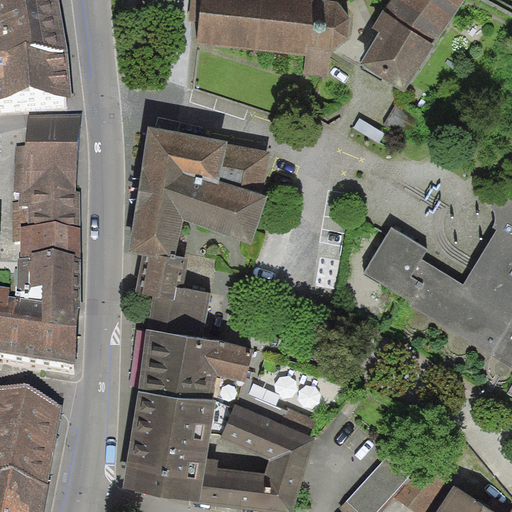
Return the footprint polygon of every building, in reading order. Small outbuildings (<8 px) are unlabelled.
[(0,0),(0,16),(54,7),(52,0),(0,0)] [(317,0),(199,0),(194,48),(303,56),(301,76),(325,77),(330,52),(344,42),(348,31),(347,21),(343,12),(339,7),(330,2),(317,0)] [(459,0),(388,0),(370,27),(376,31),(355,67),(376,79),(389,81),(400,91),(459,0)] [(54,7),(0,16),(0,73),(67,69),(58,7),(54,7)] [(67,69),(0,73),(0,121),(73,116),(67,69)] [(77,200),(81,125),(31,128),(27,157),(17,157),(15,202),(20,203),(20,208),(54,208),(77,208),(77,200)] [(228,143),(150,128),(129,256),(144,258),(176,261),(183,224),(250,247),(267,199),(263,197),(270,155),(227,147),(228,143)] [(511,194),(492,207),(495,211),(497,216),(498,222),(494,229),(498,232),(465,286),(423,261),(428,251),(402,235),(391,228),(362,274),(511,369),(511,194)] [(20,208),(16,208),(15,244),(22,245),(80,245),(81,208),(77,208),(54,208),(20,208)] [(80,245),(22,245),(22,260),(21,278),(82,283),(81,261),(80,245)] [(176,261),(144,258),(141,277),(136,294),(153,299),(149,331),(204,340),(212,296),(186,291),(186,283),(189,263),(176,261)] [(43,350),(78,352),(79,329),(82,329),(82,283),(21,278),(18,278),(18,306),(18,315),(45,319),(43,350)] [(0,302),(0,369),(74,381),(78,352),(43,350),(45,319),(18,315),(18,306),(0,302)] [(147,331),(140,395),(213,403),(218,379),(245,383),(246,379),(254,352),(204,340),(149,331),(147,331)] [(254,382),(246,379),(245,383),(218,379),(213,403),(218,405),(212,437),(224,436),(235,407),(284,427),(290,413),(283,409),(286,401),(262,390),(258,399),(249,395),(254,382)] [(218,405),(213,403),(140,395),(124,491),(190,503),(190,505),(263,511),(288,511),(266,475),(219,470),(220,462),(208,460),(212,437),(218,405)] [(0,481),(52,490),(67,413),(0,396),(0,481)] [(224,436),(221,442),(270,462),(266,475),(288,511),(291,511),(317,440),(312,438),(317,420),(292,409),(290,413),(284,427),(235,407),(224,436)] [(387,459),(349,502),(359,511),(376,511),(407,477),(387,459)] [(396,498),(417,511),(425,511),(452,475),(429,461),(396,498)] [(0,511),(46,511),(52,490),(0,481),(0,511)] [(494,511),(454,487),(438,511),(494,511)]
